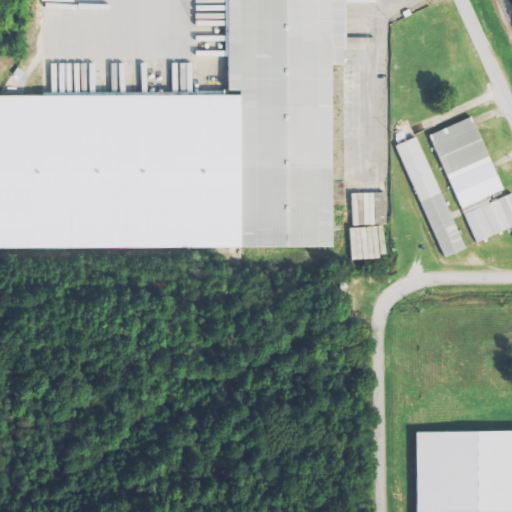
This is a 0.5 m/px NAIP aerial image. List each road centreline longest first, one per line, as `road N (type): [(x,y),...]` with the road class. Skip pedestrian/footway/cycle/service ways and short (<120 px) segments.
road 1 (residential): [(511,277),(407,284),(383,306),(378,511)]
road 2 (residential): [(457,0),(511,118)]
